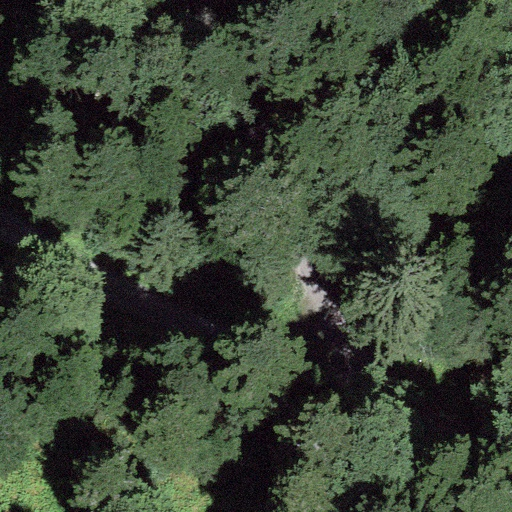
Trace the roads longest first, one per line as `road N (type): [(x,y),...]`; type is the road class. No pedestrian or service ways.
road 1 (track): [(0,234),(196,326),(333,364),(511,463)]
road 2 (track): [(186,0),(251,112),(293,211),(333,364)]
